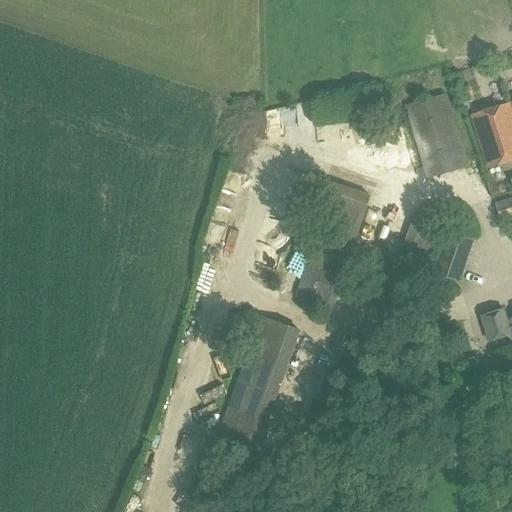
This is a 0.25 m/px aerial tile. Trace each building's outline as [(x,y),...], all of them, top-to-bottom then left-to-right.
[(446,93),(404,105),(425,178),(468,166),(466,159),(459,136),(446,93)] [(511,100),(506,103),(479,112),(469,115),(487,168),(511,160),(511,100)] [(286,108),(270,110),(272,121),(287,119),(286,108)] [(349,147),(349,131),(360,131),(360,123),(328,122),(328,147),(349,147)] [(406,175),(422,170),(408,123),(376,133),(382,153),(398,148),(406,175)] [(323,179),(317,196),(340,204),(306,306),(330,314),(364,212),(371,196),(323,179)] [(511,197),(495,203),(500,221),(511,216),(511,197)] [(401,251),(428,259),(440,221),(413,212),(401,251)] [(271,237),(283,232),(278,219),(266,224),(271,237)] [(433,277),(459,285),(473,240),(448,232),(433,277)] [(279,279),(286,242),(271,239),(268,260),(254,258),(251,274),(279,279)] [(361,279),(403,292),(411,267),(369,254),(361,279)] [(504,306),(477,315),(486,342),(511,334),(511,369),(509,370),(511,381),(511,321),(509,322),(504,306)] [(219,430),(260,445),(300,329),(259,314),(219,430)] [(445,446),(446,470),(462,469),(461,445),(445,446)] [(143,511),(149,500),(136,495),(128,511),(143,511)]
